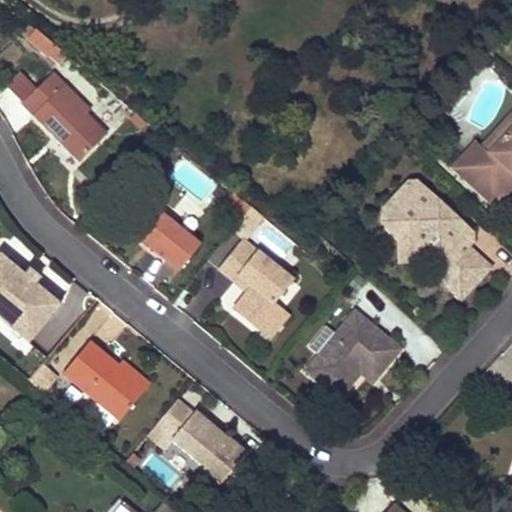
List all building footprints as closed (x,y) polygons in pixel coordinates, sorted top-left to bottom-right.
[(28,39),(36,30),(29,24),(21,33),(28,39)] [(36,30),(28,39),(49,57),(57,48),(36,30)] [(57,64),(65,55),(57,48),(49,57),(57,64)] [(53,73),(21,105),(53,138),(57,134),(61,138),(57,141),(78,163),(107,135),(86,114),(90,110),(53,73)] [(504,198),(511,189),(511,180),(511,178),(511,112),(480,147),(479,148),(487,155),(473,170),(504,198)] [(475,142),(451,168),(494,209),(504,198),(473,170),(487,155),(479,148),(480,147),(475,142)] [(408,184),(385,209),(398,222),(399,239),(400,262),(426,260),(440,260),(447,265),(448,285),(461,298),(489,267),(466,247),(471,241),(471,234),(452,217),(450,220),(437,209),(440,206),(423,191),(415,183),(408,184)] [(235,195),(220,213),(236,226),(251,208),(235,195)] [(179,271),(199,245),(145,202),(125,227),(179,271)] [(440,206),(437,209),(450,220),(452,217),(440,206)] [(262,218),(251,208),(236,226),(248,236),(262,218)] [(382,222),(399,239),(398,222),(385,209),(382,222)] [(243,242),(219,271),(234,283),(238,279),(250,289),(247,293),(233,310),(261,333),(280,311),(272,304),(291,281),(243,242)] [(0,319),(28,343),(60,306),(34,284),(24,276),(0,255),(0,319)] [(440,260),(426,260),(439,273),(447,265),(440,260)] [(29,270),(24,276),(34,284),(40,278),(29,270)] [(347,286),(353,291),(365,280),(357,274),(347,286)] [(238,279),(234,283),(247,293),(250,289),(238,279)] [(287,317),(280,311),(261,333),(269,339),(287,317)] [(318,356),(305,371),(333,394),(355,368),(351,365),(355,360),(376,378),(400,350),(354,312),(335,335),(318,356)] [(326,327),(308,348),(318,356),(335,335),(326,327)] [(88,343),(63,374),(120,421),(145,390),(117,366),(88,343)] [(351,365),(355,368),(333,394),(339,399),(360,374),(372,384),(376,378),(355,360),(351,365)] [(122,361),(117,366),(145,390),(150,384),(122,361)] [(43,393),(57,377),(43,366),(29,382),(40,391),(43,393)] [(177,400),(147,437),(164,451),(172,442),(204,468),(202,470),(220,485),(246,453),(228,438),(228,439),(195,412),(194,414),(177,400)]
